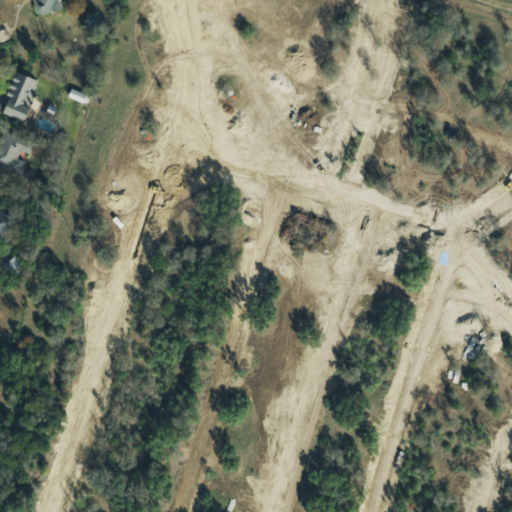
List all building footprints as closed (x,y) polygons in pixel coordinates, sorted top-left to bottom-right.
[(95,32),(99,17),(85,12),(80,28),(95,32)] [(0,115),(23,123),(29,107),(37,81),(14,74),(0,114),(0,115)] [(82,104),(85,95),(69,89),(66,98),(82,104)] [(0,168),(18,175),(23,161),(16,159),(19,151),(28,154),(32,143),(0,131),(0,168)] [(0,233),(12,222),(0,209),(0,233)]
